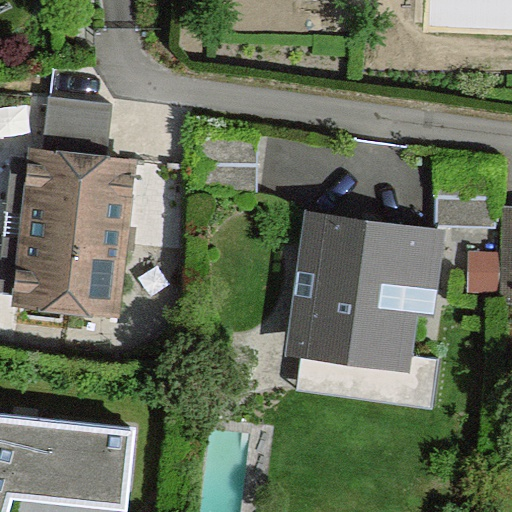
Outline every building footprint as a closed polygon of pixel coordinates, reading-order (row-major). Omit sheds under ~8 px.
[(42,153),(105,162),(111,103),(49,96),(42,153)] [(259,195),(259,135),(201,134),(199,194),(259,195)] [(42,153),(37,153),(22,300),(117,311),(133,165),(105,162),(42,153)] [(499,228),(498,168),(441,167),(440,226),(499,228)] [(511,205),(506,205),(503,302),(511,302),(511,205)] [(322,226),(300,391),(435,409),(442,358),(399,352),(408,287),(431,290),(437,242),(322,226)] [(0,511),(14,511),(18,497),(135,509),(143,429),(0,412),(0,511)]
